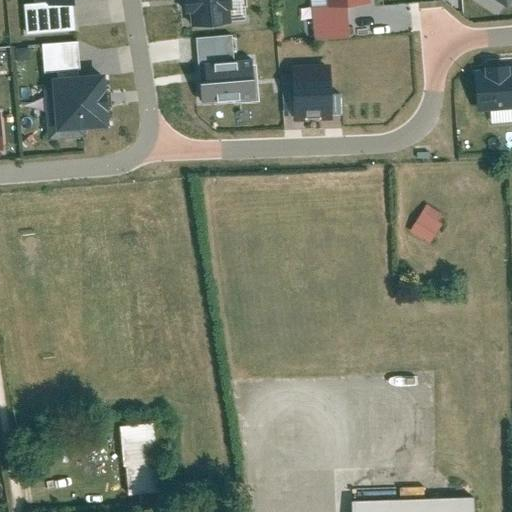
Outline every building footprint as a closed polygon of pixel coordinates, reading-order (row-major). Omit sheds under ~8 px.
[(47,0),(48,2),(22,4),(25,36),(77,31),(74,2),(94,0),(93,0),(47,0)] [(233,0),(192,0),(195,26),(235,23),(233,0)] [(363,0),(307,0),(310,39),(346,36),(344,3),(364,2),(363,0)] [(191,101),(253,99),(251,57),(230,58),(229,33),(188,35),(191,101)] [(110,131),(106,76),(81,78),(78,44),(40,47),(43,77),(50,76),(51,88),(44,89),(49,141),(86,138),(85,133),(110,131)] [(339,92),(327,91),(328,63),(283,63),(282,118),(339,119),(339,92)] [(511,65),(477,69),(481,109),(511,106),(511,65)] [(427,241),(443,214),(424,202),(407,229),(427,241)] [(127,490),(159,488),(153,419),(122,422),(127,490)] [(349,493),(349,511),(473,511),(473,489),(349,493)]
